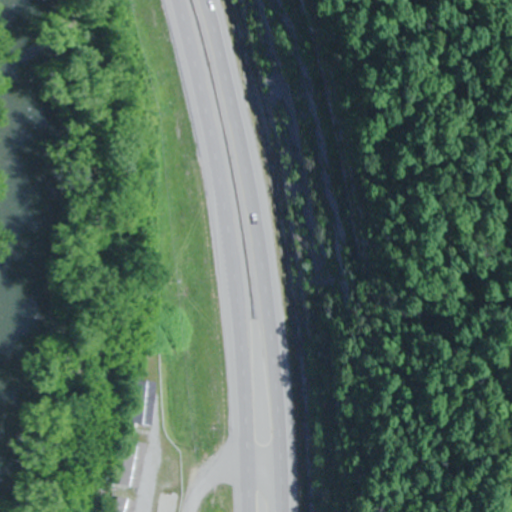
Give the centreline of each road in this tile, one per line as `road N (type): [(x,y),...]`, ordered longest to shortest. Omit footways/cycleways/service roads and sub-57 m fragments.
road 1 (trunk): [(173,0),(231,274),(249,511)]
road 2 (trunk): [(287,511),(264,244),(211,0)]
